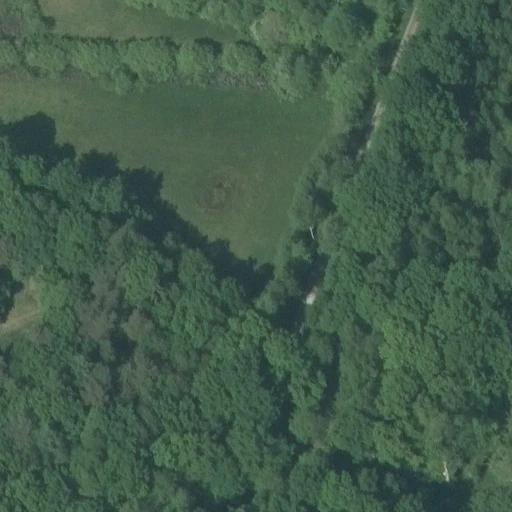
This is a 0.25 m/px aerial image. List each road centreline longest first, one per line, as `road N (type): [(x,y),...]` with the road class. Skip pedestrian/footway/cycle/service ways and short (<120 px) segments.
road 1 (track): [(414,0),(281,350),(261,357),(125,244),(0,194)]
road 2 (track): [(326,390),(346,399),(511,315)]
